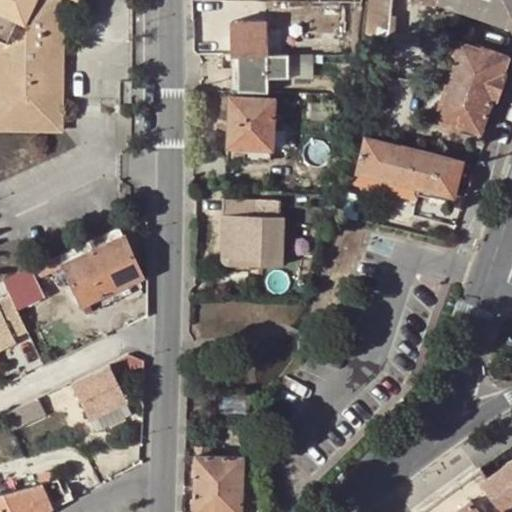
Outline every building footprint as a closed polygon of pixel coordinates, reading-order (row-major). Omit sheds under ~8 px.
[(0,0),(0,95),(49,94),(46,53),(56,52),(55,11),(71,11),(71,1),(83,1),(107,0),(0,0)] [(391,0),(370,0),(367,35),(387,37),(393,33),(394,14),(390,13),(391,0)] [(511,0),(436,0),(511,26),(511,0)] [(82,11),(83,1),(71,1),(71,11),(82,11)] [(234,54),(265,53),(265,21),(231,21),(231,50),(232,54),(234,54)] [(490,96),(494,97),(503,74),(499,73),(506,55),(481,47),(480,48),(453,40),(447,60),(453,61),(434,117),(456,126),(458,122),(478,129),(490,96)] [(221,66),(225,66),(234,67),(234,54),(232,54),(231,50),(222,49),(221,66)] [(49,94),(57,94),(56,52),(46,53),(49,94)] [(234,91),(267,92),(268,78),(268,54),(265,53),(234,54),(234,67),(234,91)] [(268,54),(268,78),(289,79),(290,55),(268,54)] [(225,66),(226,90),(234,91),(234,67),(225,66)] [(49,94),(0,95),(0,111),(57,110),(57,94),(49,94)] [(228,146),(245,147),(272,149),(273,98),(229,95),(228,146)] [(483,130),(494,97),(490,96),(478,129),(483,130)] [(342,105),(313,103),(312,121),(341,123),(342,105)] [(367,137),(358,169),(418,185),(449,194),(458,162),(367,137)] [(272,149),(245,147),(245,157),(272,160),(272,149)] [(461,163),(458,162),(449,194),(450,194),(452,194),(454,194),(455,194),(456,194),(459,195),(461,193),(463,192),(467,187),(469,184),(470,179),(469,175),(469,172),(467,168),(466,166),(462,164),(461,163)] [(418,185),(358,169),(356,177),(415,193),(418,185)] [(224,197),(221,254),(261,256),(260,263),(282,264),(284,215),(278,215),(279,198),(224,197)] [(122,234),(119,226),(97,235),(101,244),(122,234)] [(0,280),(0,294),(19,286),(33,279),(64,265),(81,303),(141,275),(122,234),(101,244),(90,249),(63,262),(58,253),(0,280)] [(69,248),(58,253),(63,262),(90,249),(86,240),(69,248)] [(261,256),(221,254),(221,267),(260,268),(260,263),(261,256)] [(148,288),(141,275),(81,303),(85,312),(130,292),(129,288),(138,285),(141,292),(148,288)] [(33,279),(19,286),(25,300),(39,294),(33,279)] [(26,322),(10,293),(0,297),(0,347),(17,339),(12,329),(26,322)] [(142,370),(147,358),(127,351),(123,362),(142,370)] [(108,363),(69,383),(89,422),(98,418),(120,407),(128,403),(109,362),(108,363)] [(120,407),(98,418),(103,429),(125,419),(120,407)] [(194,444),(194,454),(207,454),(208,445),(194,444)] [(207,454),(194,454),(192,511),(239,511),(241,455),(237,454),(230,454),(207,454)] [(438,511),(496,511),(511,501),(511,458),(486,477),(438,511)] [(36,474),(39,481),(64,476),(60,467),(36,474)] [(416,511),(438,511),(486,477),(479,467),(416,511)] [(0,489),(0,511),(44,511),(74,498),(64,476),(39,481),(0,489)]
